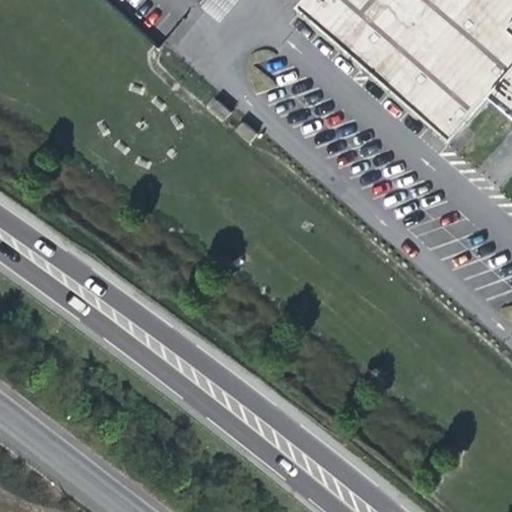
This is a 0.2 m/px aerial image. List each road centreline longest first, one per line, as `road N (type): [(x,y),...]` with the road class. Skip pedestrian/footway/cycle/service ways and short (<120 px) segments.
road 1 (trunk): [(395,511),(203,360),(0,215)]
road 2 (trunk): [(0,250),(341,511)]
road 3 (unclassified): [(138,511),(0,407)]
